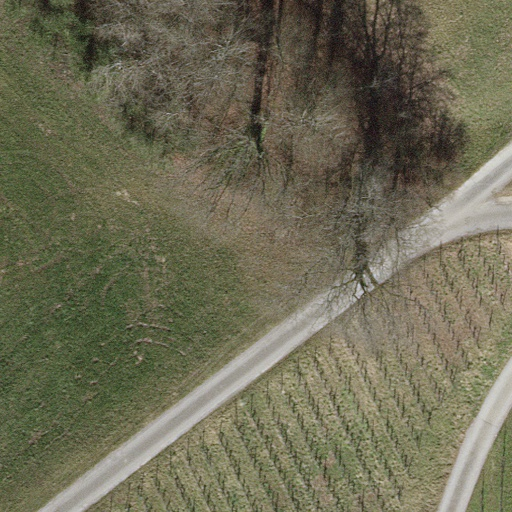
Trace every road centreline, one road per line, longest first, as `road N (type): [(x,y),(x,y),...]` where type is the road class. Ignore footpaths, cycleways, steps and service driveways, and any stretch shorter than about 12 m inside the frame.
road 1 (track): [(63,511),(511,160)]
road 2 (track): [(511,383),(454,511)]
